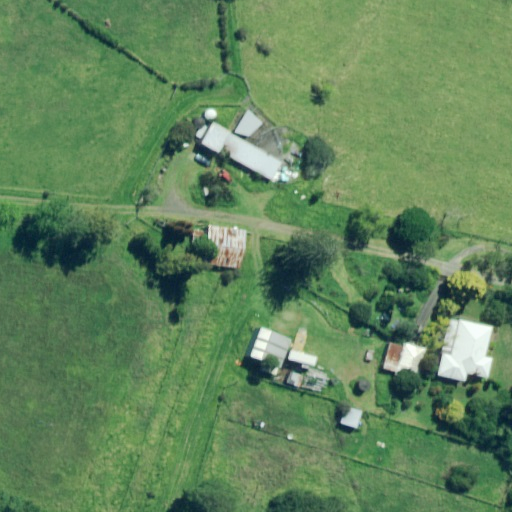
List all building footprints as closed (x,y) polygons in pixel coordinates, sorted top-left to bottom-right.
[(214,117),(214,114),(214,112),(213,110),(211,108),(209,107),(206,106),(204,106),(202,107),(200,109),(198,111),(198,114),(198,116),(199,119),(201,121),(203,122),(206,122),(208,122),(211,121),(212,119),(214,117)] [(232,131),(243,138),(259,126),(251,115),(243,110),(232,131)] [(223,133),(205,123),(200,132),(196,130),(193,135),(198,138),(194,144),(212,153),(223,133)] [(278,163),(224,133),(214,150),(268,180),(278,163)] [(203,227),(202,228),(194,227),(192,245),(201,246),(198,264),(236,269),(240,231),(203,227)] [(483,358),(487,342),(491,343),(494,330),(490,329),(445,319),(433,376),(459,381),(461,374),(482,378),(486,359),(483,358)] [(285,340),(253,329),(243,358),(265,366),(262,373),(271,376),(285,340)] [(379,369),(391,372),(390,378),(416,384),(425,349),(403,343),(400,354),(384,350),(379,369)] [(300,376),(286,371),(282,382),(296,387),(300,376)] [(357,412),(341,407),(336,424),(352,429),(357,412)]
